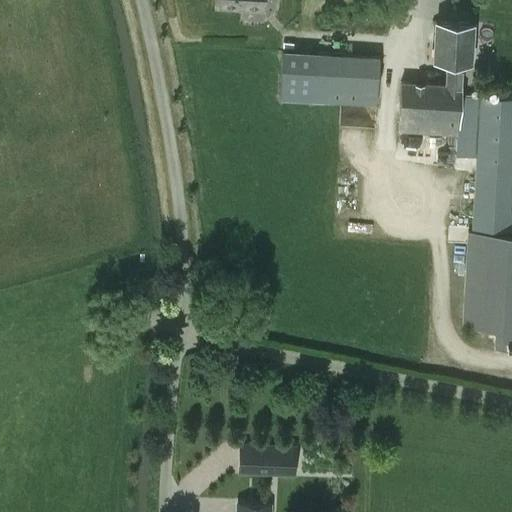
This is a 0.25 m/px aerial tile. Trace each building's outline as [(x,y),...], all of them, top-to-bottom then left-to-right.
[(263,0),(220,0),(220,7),(263,9),(263,0)] [(397,131),(457,135),(458,135),(460,94),(462,61),(470,61),(472,22),(436,20),(434,59),(447,59),(446,83),(400,80),(397,131)] [(343,53),(340,102),(376,104),(379,55),(343,53)] [(511,97),(460,94),(458,135),(457,135),(456,155),(476,156),(471,231),(468,230),(462,327),(494,329),(493,343),(511,344),(511,97)] [(260,442),(259,472),(293,473),(294,443),(260,442)] [(269,511),(270,504),(259,503),(243,502),(242,511),(269,511)]
